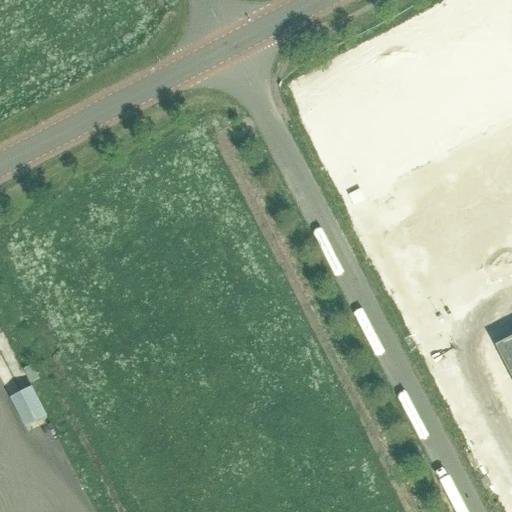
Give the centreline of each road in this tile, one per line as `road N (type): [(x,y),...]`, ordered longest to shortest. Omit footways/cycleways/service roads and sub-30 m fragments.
road 1 (unclassified): [(231,46),(471,511)]
road 2 (tertiary): [(0,165),(231,46)]
